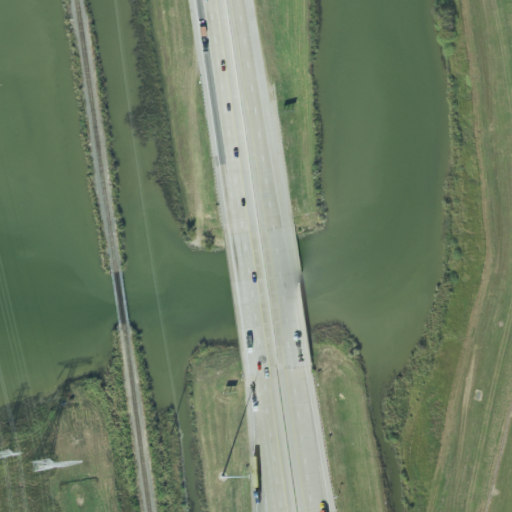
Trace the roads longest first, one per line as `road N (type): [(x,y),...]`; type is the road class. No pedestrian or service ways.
road 1 (motorway): [(212,0),(244,225)]
road 2 (motorway): [(282,219),(251,0)]
road 3 (motorway): [(305,375),(282,219)]
road 4 (motorway): [(244,225),(264,378)]
road 5 (motorway): [(325,511),(305,375)]
